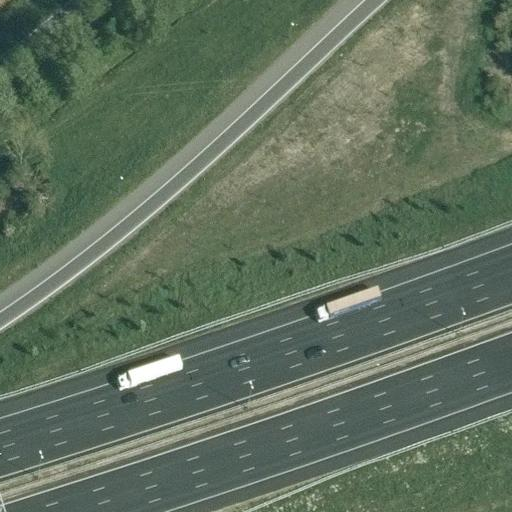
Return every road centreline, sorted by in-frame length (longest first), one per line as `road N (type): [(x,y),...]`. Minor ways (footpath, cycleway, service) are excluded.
road 1 (motorway): [(511,271),(0,447)]
road 2 (motorway): [(368,0),(82,259),(0,320)]
road 3 (motorway): [(67,511),(511,360)]
